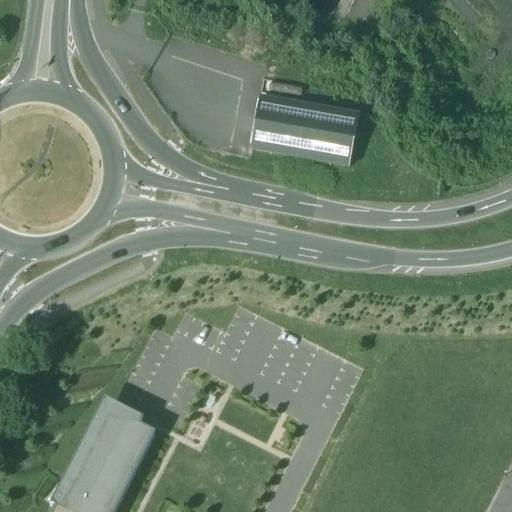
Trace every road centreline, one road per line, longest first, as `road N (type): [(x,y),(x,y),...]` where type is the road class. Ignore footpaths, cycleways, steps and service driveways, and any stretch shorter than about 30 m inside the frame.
road 1 (motorway): [(228,228),(424,261),(511,251)]
road 2 (motorway): [(511,198),(438,221),(396,222),(240,198)]
road 3 (motorway): [(240,198),(167,164),(125,118),(85,47),(75,0)]
road 4 (motorway): [(0,331),(40,294),(92,266),(228,228)]
road 5 (motorway): [(240,198),(118,172)]
road 6 (primary): [(10,249),(59,251),(81,241),(111,205)]
